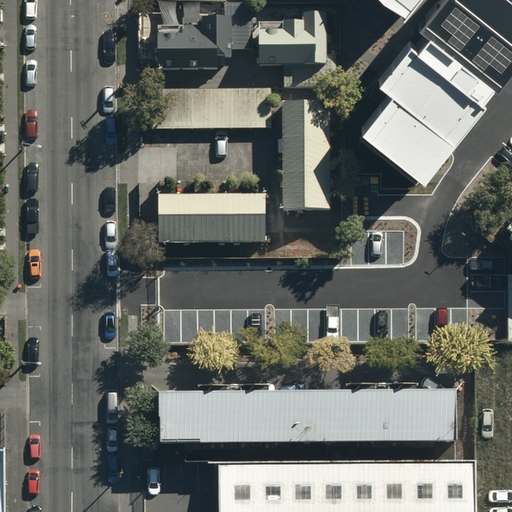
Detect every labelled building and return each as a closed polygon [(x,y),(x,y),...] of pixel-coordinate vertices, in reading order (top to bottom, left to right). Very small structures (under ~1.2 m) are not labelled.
[(511,59),(511,0),(395,0),(437,33),(355,135),(414,182),(511,59)] [(199,28),(159,28),(159,72),(230,73),(230,50),(253,50),(253,6),(224,5),(224,19),(199,19),(199,28)] [(280,30),(256,31),(257,69),(324,67),(323,14),(302,14),(302,24),(280,25),(280,30)] [(269,89),(152,90),(152,130),(269,130),(269,89)] [(327,105),(281,105),(282,212),(328,212),(327,105)] [(264,195),(159,196),(159,245),(264,244),(264,195)] [(291,283),(184,284),(184,340),(349,339),(348,276),(291,276),(291,283)] [(433,303),(375,303),(375,345),(433,345),(433,303)] [(452,395),(162,396),(163,444),(452,443),(452,395)] [(472,511),(473,466),(220,467),(220,511),(472,511)]
